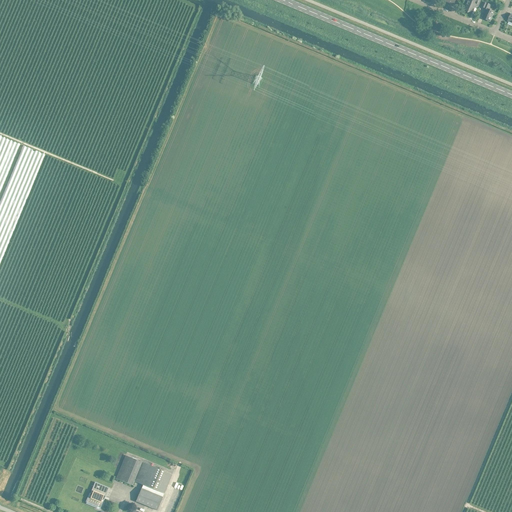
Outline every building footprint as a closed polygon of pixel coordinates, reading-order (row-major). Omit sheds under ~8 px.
[(466,8),(468,13),(472,11),(474,5),(477,7),(480,0),(478,0),(474,0),(473,1),(470,0),(469,0),(465,2),(467,6),(466,8)] [(491,5),(482,2),(480,7),(486,10),(483,18),(490,21),(494,12),(489,10),(491,5)] [(132,485),(134,481),(142,462),(125,455),(115,478),(132,485)] [(134,481),(142,485),(163,493),(171,474),(142,462),(134,481)] [(142,485),(136,502),(157,510),(163,493),(142,485)] [(97,506),(98,502),(101,503),(103,496),(106,497),(108,492),(93,486),(91,491),(93,491),(90,498),(88,497),(85,502),(97,506)]
